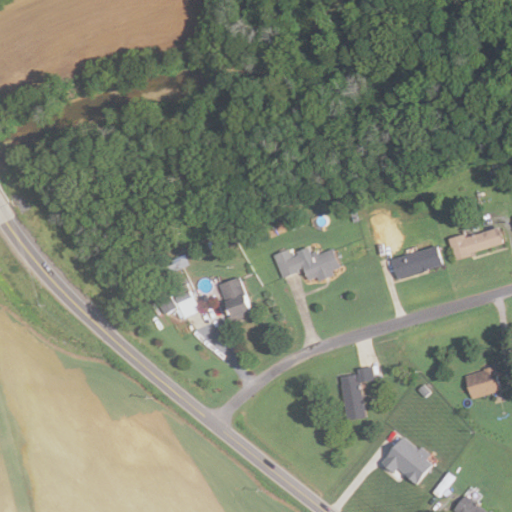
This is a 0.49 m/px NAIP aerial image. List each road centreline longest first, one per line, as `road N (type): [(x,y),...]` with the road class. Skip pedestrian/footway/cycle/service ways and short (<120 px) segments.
road 1 (secondary): [(324,511),(85,315),(0,211)]
road 2 (residential): [(511,289),(316,349),(276,370),(214,424)]
